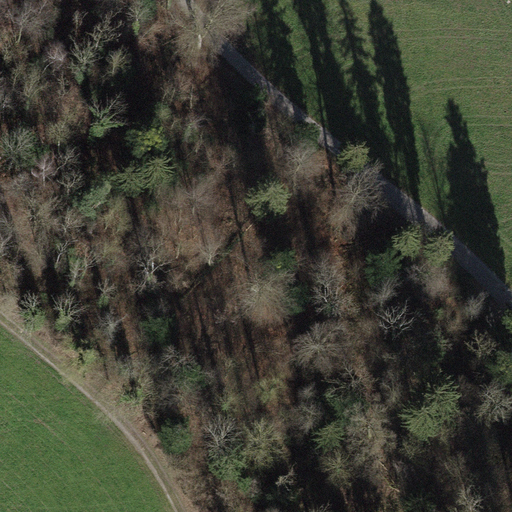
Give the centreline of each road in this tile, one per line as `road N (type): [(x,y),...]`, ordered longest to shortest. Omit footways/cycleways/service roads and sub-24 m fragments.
road 1 (unclassified): [(511,352),(488,316),(225,60),(179,0)]
road 2 (track): [(179,511),(157,460),(0,318)]
